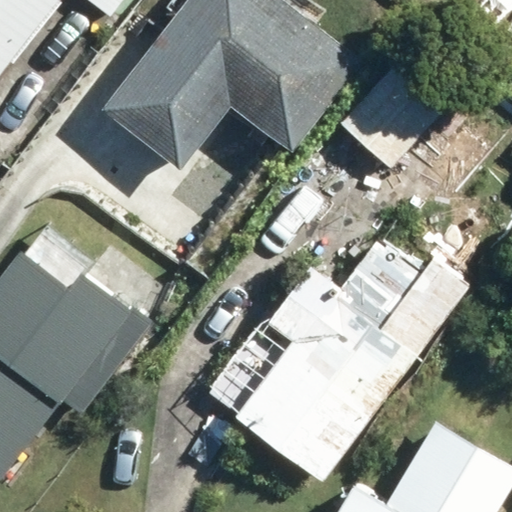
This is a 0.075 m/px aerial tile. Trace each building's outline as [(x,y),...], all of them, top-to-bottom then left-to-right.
[(0,0),(0,76),(59,0),(87,0),(111,18),(125,0),(0,0)] [(279,0),(188,0),(106,109),(183,166),(229,106),(290,151),(359,59),(279,0)] [(402,47),(336,118),(391,168),(457,96),(402,47)] [(471,114),(414,178),(443,203),(500,139),(471,114)] [(202,395),(320,482),(468,283),(430,255),(423,264),(379,232),(340,285),(304,258),(202,395)] [(0,479),(59,401),(79,416),(147,325),(83,277),(71,293),(18,254),(0,277),(0,479)] [(353,474),(331,511),(495,511),(511,482),(511,463),(430,418),(387,493),(353,474)]
